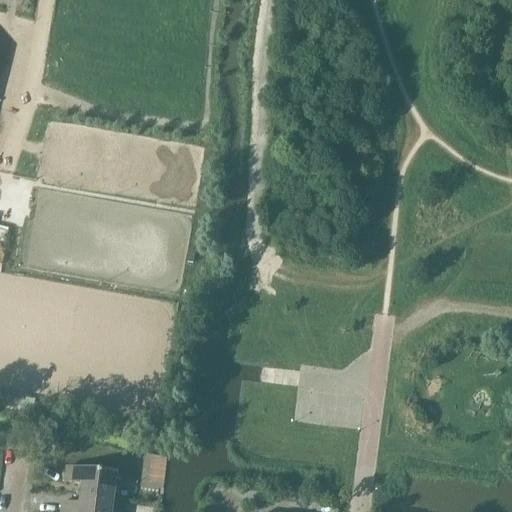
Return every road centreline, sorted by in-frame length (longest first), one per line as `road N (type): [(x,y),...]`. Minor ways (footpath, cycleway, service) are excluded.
road 1 (unknown): [(511,207),(357,277),(252,258),(270,0)]
road 2 (unclassified): [(359,511),(382,331)]
road 3 (unknown): [(494,0),(510,180)]
road 4 (residential): [(511,312),(437,303),(382,331)]
